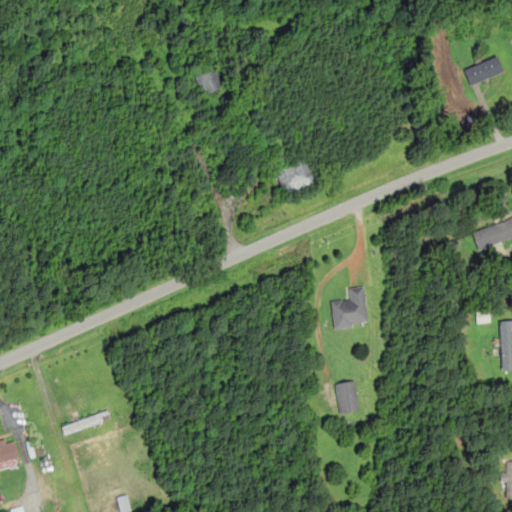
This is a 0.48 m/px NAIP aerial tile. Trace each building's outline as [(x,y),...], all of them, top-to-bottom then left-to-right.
[(504,71),(496,54),(463,68),(471,85),(504,71)] [(205,95),(226,84),(216,66),(195,77),(205,95)] [(319,185),(310,157),(273,169),(282,197),(319,185)] [(511,238),(511,217),(471,228),(477,248),(511,238)] [(331,301),(334,327),(368,324),(364,286),(348,287),(350,299),(331,301)] [(500,368),(511,368),(511,319),(499,319),(500,368)] [(340,412),(359,409),(353,378),(334,382),(340,412)] [(61,425),(64,434),(111,418),(108,408),(61,425)] [(0,440),(0,467),(21,460),(14,440),(6,442),(5,439),(0,440)] [(511,497),(511,460),(504,460),(503,497),(511,497)] [(121,511),(130,509),(126,495),(117,498),(121,511)]
